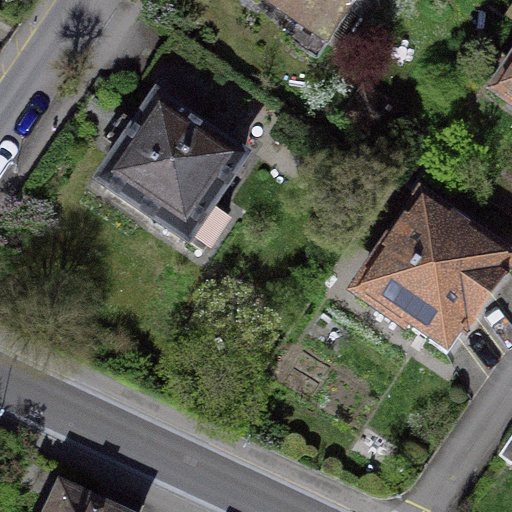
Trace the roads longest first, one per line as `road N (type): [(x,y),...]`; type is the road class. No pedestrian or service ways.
road 1 (tertiary): [(0,380),(283,511)]
road 2 (residential): [(89,0),(0,131)]
road 3 (residential): [(424,511),(511,383)]
